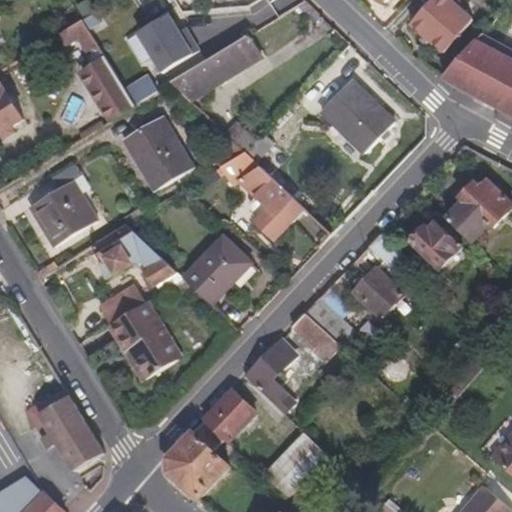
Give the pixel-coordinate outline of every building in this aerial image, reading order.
[(444,55),(473,23),(447,0),(435,0),(413,26),(444,55)] [(92,38),(107,29),(98,14),(83,24),(92,38)] [(170,19),(140,37),(165,77),(201,55),(193,41),(187,45),(181,35),(170,19)] [(92,38),(83,24),(59,38),(66,49),(78,42),(90,61),(102,53),(92,38)] [(187,32),(181,35),(187,45),(193,41),(187,32)] [(193,105),(262,62),(249,40),(216,60),(173,87),(193,105)] [(481,100),(504,58),(477,43),(445,80),(481,100)] [(133,53),(121,59),(131,78),(143,72),(133,53)] [(496,108),(511,80),(511,62),(504,58),(481,100),(496,108)] [(127,93),(107,62),(96,70),(83,78),(113,124),(137,109),(127,93)] [(127,93),(137,109),(159,96),(149,79),(127,93)] [(511,80),(496,108),(511,116),(511,80)] [(0,140),(27,124),(11,99),(9,100),(0,85),(0,140)] [(368,157),(398,128),(355,85),(325,115),(368,157)] [(196,173),(165,120),(127,142),(159,195),(196,173)] [(247,152),(260,138),(241,121),(228,135),(247,152)] [(82,136),(85,142),(106,129),(102,123),(82,136)] [(276,146),(277,145),(265,134),(260,138),(247,152),(246,153),(246,156),(256,165),(276,146)] [(223,170),(246,156),(230,140),(223,144),(229,154),(217,161),(223,170)] [(276,146),(256,165),(271,179),(291,158),(276,146)] [(256,165),(246,156),(223,170),(226,176),(233,188),(244,182),(272,210),(258,224),(277,240),(305,210),(271,179),(256,165)] [(77,168),(52,183),(59,196),(35,210),(32,213),(56,253),(101,226),(77,185),(84,180),(77,168)] [(223,170),(218,173),(221,179),(226,176),(223,170)] [(218,173),(202,183),(206,189),(222,180),(221,179),(218,173)] [(494,229),(511,211),(511,203),(487,183),(480,190),(474,186),(461,200),(467,204),(450,221),(472,242),(489,224),(494,229)] [(130,227),(147,216),(143,209),(126,220),(130,227)] [(180,275),(129,228),(95,249),(105,265),(101,268),(111,282),(132,268),(148,267),(161,287),(180,275)] [(428,229),(413,245),(445,274),(451,280),(471,258),(439,228),(433,234),(428,229)] [(405,260),(381,237),(370,249),(394,272),(405,260)] [(214,307),(253,266),(226,240),(186,281),(214,307)] [(69,274),(85,301),(111,285),(94,258),(69,274)] [(36,276),(40,284),(61,271),(56,264),(36,276)] [(406,298),(378,273),(357,295),(385,320),(406,298)] [(308,315),(343,349),(357,334),(343,321),(353,310),(332,290),(321,301),(308,315)] [(114,328),(142,310),(133,295),(104,313),(114,328)] [(184,361),(149,305),(142,310),(114,328),(110,330),(127,357),(131,354),(150,383),(184,361)] [(308,315),(294,330),(318,351),(314,355),(326,365),(343,349),(308,315)] [(297,357),(283,342),(247,379),(276,407),(286,417),(298,404),(288,394),(289,393),(275,382),(297,357)] [(468,349),(461,342),(454,349),(461,355),(468,349)] [(458,399),(489,362),(479,352),(447,390),(449,392),(458,399)] [(150,383),(131,354),(127,357),(146,385),(150,383)] [(447,412),(458,399),(449,392),(438,405),(447,412)] [(230,446),(257,415),(234,393),(206,423),(226,442),(230,446)] [(106,457),(70,398),(40,418),(53,438),(46,442),(51,452),(58,447),(76,475),(78,474),(83,481),(105,464),(106,457)] [(199,501),(231,469),(215,454),(226,442),(206,423),(169,462),(170,476),(199,501)] [(511,438),(495,460),(511,474),(511,438)] [(304,483),(328,458),(311,441),(270,484),(287,501),(304,483)] [(392,511),(375,497),(328,458),(304,483),(314,492),(327,478),(366,511),(392,511)] [(0,494),(0,511),(14,498),(28,511),(41,498),(23,481),(0,494)] [(511,511),(487,490),(468,511),(511,511)] [(0,511),(55,511),(41,498),(28,511),(14,498),(0,511)]
